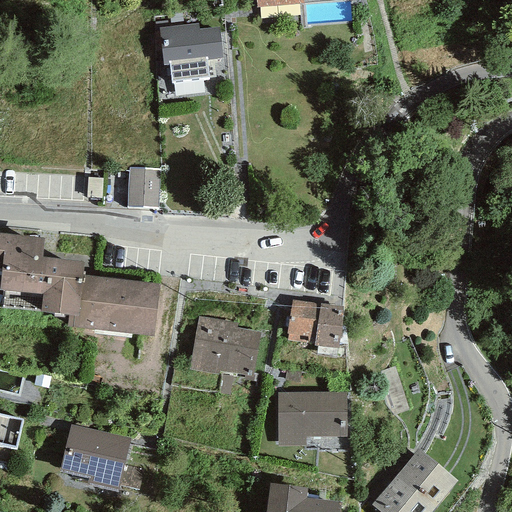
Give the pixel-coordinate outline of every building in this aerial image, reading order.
[(256,0),(257,10),(303,6),(302,0),(256,0)] [(198,28),(159,32),(164,71),(170,71),(172,87),(209,83),(207,66),(223,64),(220,32),(199,34),(198,28)] [(159,171),(129,170),(128,209),(157,210),(159,171)] [(101,181),(87,181),(88,200),(102,200),(101,181)] [(44,248),(0,242),(0,278),(1,279),(0,284),(0,301),(43,306),(41,326),(68,329),(67,335),(152,345),(158,291),(81,282),(82,273),(42,268),(44,248)] [(345,312),(293,304),(287,343),(307,346),(307,348),(314,349),(313,353),(338,357),(345,312)] [(237,327),(198,320),(188,374),(221,380),(221,376),(251,381),(260,336),(236,331),(237,327)] [(301,373),(287,370),(284,383),(299,386),(301,373)] [(394,417),(410,413),(401,375),(384,379),(394,417)] [(346,395),(278,396),(278,449),(305,448),(305,442),(347,442),(346,395)] [(22,423),(0,417),(0,451),(15,455),(22,423)] [(132,442),(71,429),(60,478),(90,484),(88,491),(119,497),(120,489),(139,493),(144,470),(127,466),(132,442)] [(438,511),(457,491),(419,458),(372,511),(438,511)] [(308,494),(270,490),(267,511),(342,511),(343,509),(307,505),(308,494)]
